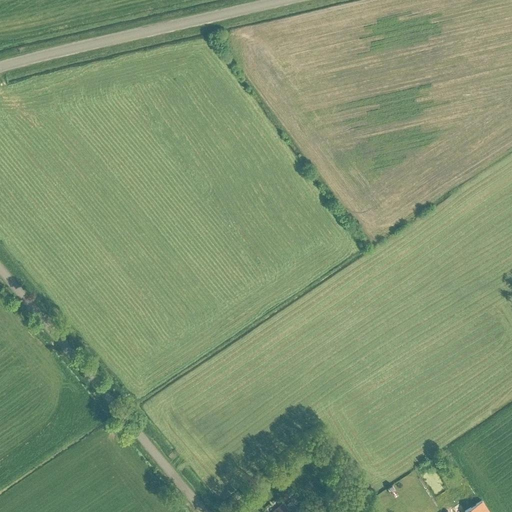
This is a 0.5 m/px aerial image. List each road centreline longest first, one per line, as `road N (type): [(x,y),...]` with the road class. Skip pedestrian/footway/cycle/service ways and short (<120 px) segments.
road 1 (tertiary): [(203,511),(0,268)]
road 2 (tertiary): [(0,67),(291,0)]
